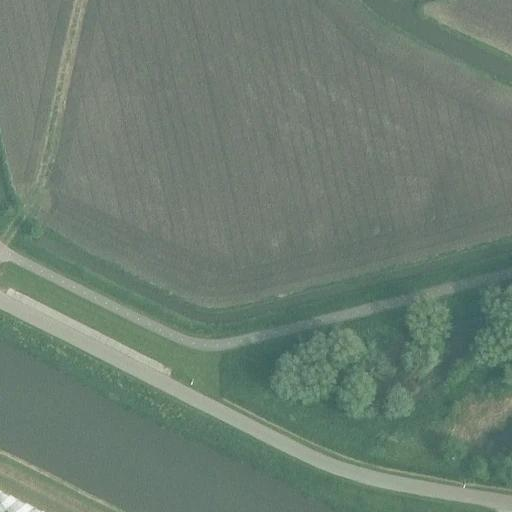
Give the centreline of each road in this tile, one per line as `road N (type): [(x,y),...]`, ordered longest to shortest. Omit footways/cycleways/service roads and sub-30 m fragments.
road 1 (unclassified): [(0,302),(304,456),(361,478),(511,507)]
road 2 (track): [(0,249),(37,190),(73,0)]
